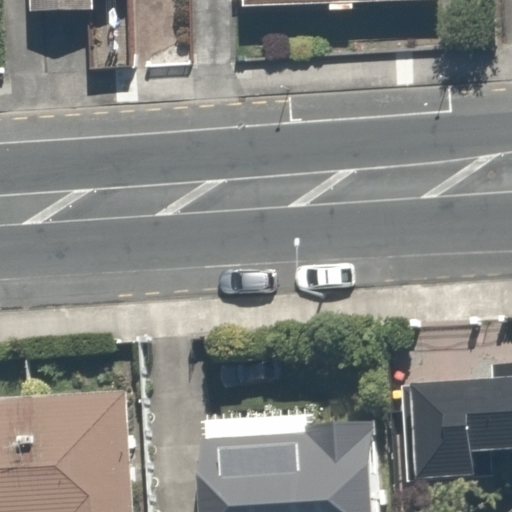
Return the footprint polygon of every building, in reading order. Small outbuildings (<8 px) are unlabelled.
[(42,0),(43,19),(99,18),(99,56),(167,55),(166,0),(42,0)] [(253,0),(254,10),(456,6),(455,0),(253,0)] [(511,511),(511,394),(442,397),(446,498),(425,502),(425,511),(511,511)] [(153,511),(149,405),(0,411),(0,511),(153,511)] [(408,511),(409,422),(224,421),(223,511),(408,511)]
